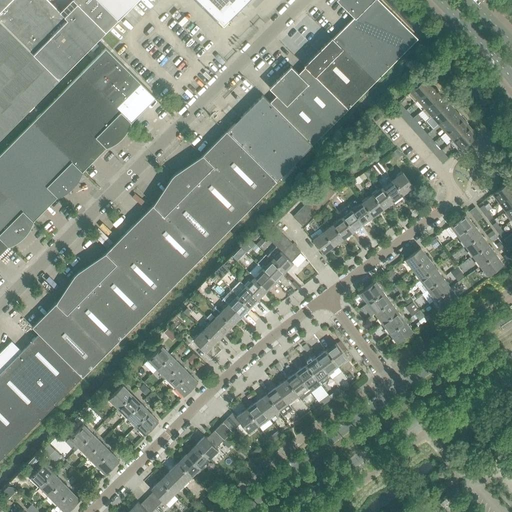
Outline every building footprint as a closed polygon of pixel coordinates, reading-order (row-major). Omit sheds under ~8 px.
[(106,32),(74,0),(71,0),(60,11),(48,0),(0,0),(0,20),(59,79),(106,32)] [(137,0),(98,0),(118,19),(137,0)] [(272,2),(270,0),(197,0),(223,25),(226,22),(228,24),(225,27),(236,38),(272,2)] [(418,38),(379,0),(337,0),(354,17),(332,39),(375,81),(418,38)] [(0,139),(59,79),(0,20),(0,139)] [(375,81),(332,39),(326,45),(325,44),(311,58),(312,59),(305,66),(348,108),(375,81)] [(155,97),(106,48),(82,72),(131,121),(155,97)] [(348,108),(305,66),(298,73),(294,69),(291,72),(287,69),(284,73),(284,72),(276,80),(276,81),(273,84),(276,87),(273,91),(277,95),(270,102),(297,128),(312,144),(348,108)] [(131,121),(82,72),(57,96),(107,146),(109,145),(114,143),(119,140),(123,136),(126,131),(129,126),(131,121)] [(433,86),(426,77),(408,94),(415,102),(433,86)] [(440,94),(433,86),(415,102),(418,100),(425,107),(422,109),(422,110),(440,94)] [(447,102),(440,94),(422,110),(429,118),(447,102)] [(312,144),(297,128),(270,102),(263,95),(227,131),(277,180),(312,144)] [(107,146),(57,96),(32,121),(82,171),(106,146),(107,146)] [(454,110),(447,102),(429,118),(432,116),(439,123),(454,110)] [(461,117),(454,110),(439,123),(446,131),(461,117)] [(405,111),(400,115),(407,123),(412,119),(405,111)] [(413,118),(417,122),(421,118),(418,114),(418,113),(413,118)] [(468,125),(461,117),(446,131),(453,139),(450,141),(468,125)] [(412,119),(407,123),(414,131),(419,127),(412,119)] [(82,171),(32,121),(8,146),(58,196),(60,195),(65,192),(70,189),(74,185),(77,181),(80,176),(82,171)] [(476,134),(468,125),(450,141),(457,150),(476,134)] [(419,127),(414,131),(421,139),(426,135),(419,127)] [(277,180),(227,131),(226,130),(203,154),(202,155),(252,205),(277,180)] [(58,196),(8,146),(0,153),(0,187),(33,221),(33,220),(57,196),(58,196)] [(397,159),(402,155),(397,149),(392,153),(397,159)] [(202,155),(181,169),(175,173),(172,175),(227,230),(231,226),(252,205),(202,155)] [(379,162),(374,165),(381,174),(385,171),(379,162)] [(372,175),(368,170),(363,173),(367,178),(372,175)] [(413,186),(403,172),(392,180),(403,194),(413,186)] [(172,175),(171,176),(167,183),(153,205),(152,205),(164,216),(203,255),(227,230),(172,175)] [(403,194),(392,180),(382,187),(393,201),(403,194)] [(500,202),(511,192),(511,184),(509,181),(493,193),(500,202)] [(33,221),(0,187),(0,237),(8,245),(12,244),(16,241),(21,238),(25,234),(28,230),(31,225),(33,221)] [(393,201),(382,187),(372,195),(383,209),(393,201)] [(511,206),(511,192),(500,202),(506,210),(511,206)] [(383,209),(372,195),(363,202),(373,216),(383,209)] [(373,216),(363,202),(353,209),(363,223),(373,216)] [(164,216),(152,205),(147,211),(136,221),(128,230),(164,265),(178,280),(203,255),(164,216)] [(363,223),(353,209),(343,217),(353,231),(363,223)] [(482,216),(478,211),(472,215),(476,221),(482,216)] [(458,235),(473,224),(466,213),(450,225),(458,235)] [(353,231),(343,217),(333,224),(343,238),(353,231)] [(343,238),(333,224),(323,232),(333,246),(343,238)] [(465,245),(481,233),(473,224),(458,235),(465,245)] [(269,239),(278,230),(274,226),(265,235),(269,239)] [(164,265),(128,230),(122,236),(112,246),(106,252),(156,302),(164,294),(178,280),(164,265)] [(273,243),(283,234),(278,230),(269,239),(273,243)] [(333,246),(323,232),(312,239),(323,253),(333,246)] [(472,255),(488,244),(481,233),(465,245),(472,255)] [(278,248),(287,239),(283,234),(273,243),(278,248)] [(0,253),(8,245),(0,237),(0,253)] [(435,238),(430,242),(434,248),(440,244),(435,238)] [(283,252),(292,243),(287,239),(278,248),(281,250),(283,252)] [(287,256),(296,247),(292,243),(283,252),(287,256)] [(480,265),(495,254),(488,244),(472,255),(480,265)] [(292,261),(301,252),(296,247),(287,256),(292,261)] [(412,269),(428,257),(420,247),(405,259),(412,269)] [(293,263),(292,261),(287,256),(283,252),(281,250),(271,260),(284,272),(293,263)] [(106,252),(84,267),(78,271),(77,272),(132,326),(156,302),(106,252)] [(236,260),(240,255),(236,252),(232,256),(236,260)] [(511,256),(509,252),(503,256),(507,262),(507,263),(511,259),(511,256)] [(488,276),(503,264),(495,254),(480,265),(488,276)] [(420,279),(435,267),(428,257),(412,269),(420,279)] [(284,272),(271,260),(263,269),(275,281),(284,272)] [(427,289),(443,277),(435,267),(420,279),(427,289)] [(221,269),(215,275),(219,279),(221,280),(226,274),(221,269)] [(275,281),(263,269),(254,278),(267,290),(275,281)] [(396,278),(390,270),(385,274),(391,282),(396,278)] [(77,272),(74,274),(70,281),(56,301),(107,351),(132,326),(77,272)] [(219,279),(215,275),(211,279),(215,283),(219,279)] [(435,299),(450,287),(443,277),(427,289),(435,299)] [(267,290),(254,278),(245,287),(258,299),(267,290)] [(405,290),(398,280),(393,284),(400,293),(405,290)] [(367,303),(383,291),(375,281),(359,292),(367,303)] [(258,299),(245,287),(237,295),(249,308),(258,299)] [(442,309),(458,298),(450,287),(435,299),(442,309)] [(374,313),(390,301),(383,291),(367,303),(374,313)] [(249,308),(237,295),(228,304),(241,317),(249,308)] [(56,301),(56,303),(49,309),(32,326),(39,333),(82,376),(107,351),(56,301)] [(382,323),(398,311),(390,301),(374,313),(382,323)] [(241,317),(228,304),(220,313),(232,326),(241,317)] [(389,333),(405,321),(398,311),(382,323),(389,333)] [(232,326),(220,313),(211,322),(224,334),(232,326)] [(397,343),(413,331),(405,321),(389,333),(397,343)] [(224,334),(211,322),(202,331),(215,343),(224,334)] [(215,343),(202,331),(194,340),(206,352),(215,343)] [(82,376),(39,333),(22,351),(18,355),(40,376),(36,380),(57,401),(82,376)] [(348,358),(344,352),(347,350),(340,340),(337,343),(336,342),(326,350),(338,365),(348,358)] [(18,355),(22,351),(11,341),(0,352),(0,459),(57,401),(36,380),(40,376),(18,355)] [(164,362),(171,355),(162,346),(148,359),(157,369),(164,362)] [(338,365),(326,350),(316,357),(328,373),(328,372),(331,376),(340,370),(337,366),(338,365)] [(193,353),(187,359),(193,365),(199,359),(193,353)] [(166,378),(180,364),(171,355),(164,362),(157,369),(166,378)] [(328,373),(316,357),(306,364),(318,380),(328,373)] [(175,386),(189,373),(180,364),(166,378),(175,386)] [(318,380),(306,364),(296,372),(308,388),(318,380)] [(308,388),(296,372),(287,379),(298,395),(308,388)] [(184,395),(197,382),(189,373),(175,386),(184,395)] [(298,395),(287,379),(277,386),(288,402),(298,395)] [(118,408),(132,394),(122,385),(109,399),(118,408)] [(288,402),(277,386),(267,394),(278,410),(288,402)] [(342,392),(341,390),(339,387),(339,388),(329,395),(331,399),(332,400),(342,392)] [(127,417),(141,403),(132,394),(118,408),(127,417)] [(278,410),(267,394),(257,401),(268,417),(278,410)] [(161,399),(157,395),(153,398),(157,403),(161,399)] [(164,413),(170,407),(164,401),(158,407),(164,413)] [(268,417),(257,401),(247,409),(258,425),(268,417)] [(136,426),(149,412),(141,403),(127,417),(136,426)] [(258,425),(247,409),(236,417),(240,423),(248,432),(258,425)] [(145,434),(158,421),(149,412),(136,426),(145,434)] [(240,423),(236,417),(232,413),(227,418),(236,427),(240,423)] [(236,427),(227,418),(223,422),(232,431),(236,427)] [(232,431),(223,422),(215,430),(224,439),(232,431)] [(79,447),(92,433),(83,424),(69,438),(79,447)] [(224,439),(215,430),(211,434),(220,443),(224,439)] [(88,456),(101,442),(92,433),(79,447),(88,456)] [(220,443),(211,434),(207,438),(216,447),(220,443)] [(216,447),(207,438),(204,436),(195,445),(209,459),(218,449),(216,447)] [(232,443),(227,438),(223,442),(228,447),(232,443)] [(96,465),(110,451),(101,442),(88,456),(96,465)] [(49,444),(48,443),(41,450),(42,451),(48,457),(54,463),(61,456),(56,450),(49,444)] [(209,459),(195,445),(186,454),(200,467),(209,459)] [(105,474),(119,460),(110,451),(96,465),(105,474)] [(200,467),(186,454),(177,462),(191,476),(200,467)] [(191,476),(177,462),(169,471),(183,485),(191,476)] [(39,486),(53,472),(44,463),(30,477),(39,486)] [(183,485),(169,471),(160,480),(174,494),(183,485)] [(48,495),(62,481),(53,472),(39,486),(48,495)] [(174,494),(160,480),(151,489),(153,491),(162,500),(165,503),(174,494)] [(57,504),(71,490),(62,481),(48,495),(57,504)] [(65,511),(66,511),(80,499),(71,490),(57,504),(65,511)] [(162,500),(153,491),(149,495),(158,505),(162,500)] [(158,505),(149,495),(145,499),(154,509),(158,505)] [(453,496),(448,501),(456,510),(461,505),(453,496)] [(150,511),(154,509),(145,499),(140,504),(148,511),(150,511)] [(148,511),(140,504),(138,502),(129,511),(130,511),(148,511)]
